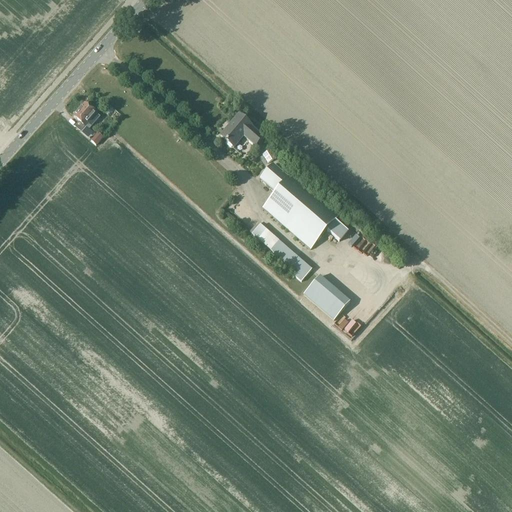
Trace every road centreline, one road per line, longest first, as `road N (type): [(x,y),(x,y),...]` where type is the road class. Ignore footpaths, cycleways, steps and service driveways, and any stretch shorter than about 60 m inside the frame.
road 1 (tertiary): [(0,161),(144,0)]
road 2 (track): [(379,294),(422,264),(511,343)]
